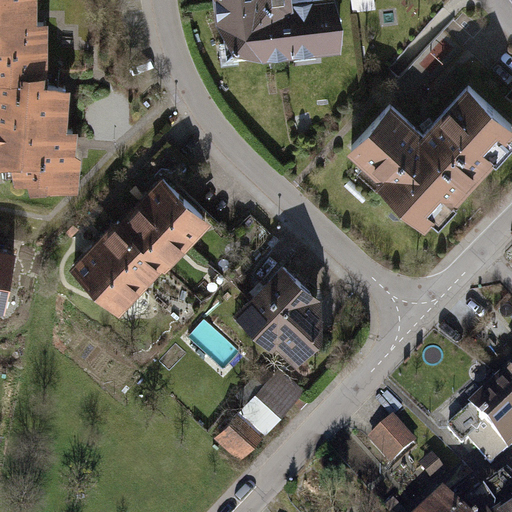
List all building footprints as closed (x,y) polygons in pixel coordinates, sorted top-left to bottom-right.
[(0,0),(0,171),(81,188),(77,125),(70,123),(74,85),(49,75),(40,0),(0,0)] [(217,0),(219,15),(264,50),(340,40),(335,0),(217,0)] [(391,104),(353,145),(386,176),(382,181),(425,221),(449,194),(453,199),(493,155),(488,151),(511,124),(469,85),(433,125),(424,134),(391,104)] [(164,176),(139,201),(190,246),(213,221),(164,176)] [(190,246),(139,201),(118,222),(164,266),(168,270),(190,246)] [(164,266),(118,222),(94,245),(142,293),(164,266)] [(17,248),(0,245),(0,309),(5,311),(17,248)] [(142,293),(94,245),(72,268),(121,314),(142,293)] [(287,265),(241,314),(270,342),(280,331),(308,357),(324,339),(322,297),(287,265)] [(511,449),(511,376),(510,375),(469,410),(510,452),(511,449)] [(393,419),(370,439),(393,464),(418,442),(393,419)] [(511,511),(511,476),(461,511),(511,511)] [(452,511),(445,503),(434,511),(452,511)]
